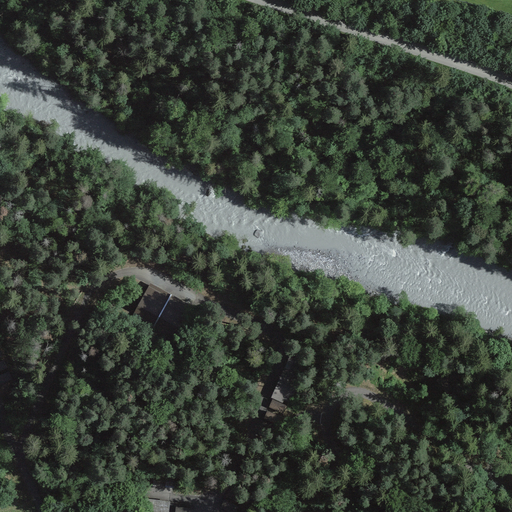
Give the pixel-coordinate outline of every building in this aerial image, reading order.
[(171,342),(191,303),(151,282),(130,321),(171,342)] [(123,323),(129,312),(112,302),(106,313),(123,323)] [(207,311),(199,306),(196,312),(204,317),(207,311)] [(0,383),(12,379),(0,345),(0,383)] [(284,400),(290,403),(307,365),(289,357),(271,398),(283,403),(284,400)] [(443,376),(437,381),(446,393),(452,388),(443,376)] [(477,398),(467,388),(461,394),(471,404),(477,398)] [(287,406),(272,400),(269,408),(284,414),(287,406)] [(282,417),(267,411),(264,419),(279,425),(282,417)] [(149,485),(150,470),(143,470),(141,484),(149,485)] [(162,472),(155,471),(153,486),(161,486),(162,472)] [(175,473),(167,472),(166,487),(173,488),(175,473)] [(230,489),(227,496),(240,502),(243,496),(230,489)] [(167,511),(169,502),(143,499),(141,511),(167,511)] [(224,501),(221,507),(231,511),(235,511),(238,507),(224,501)]
